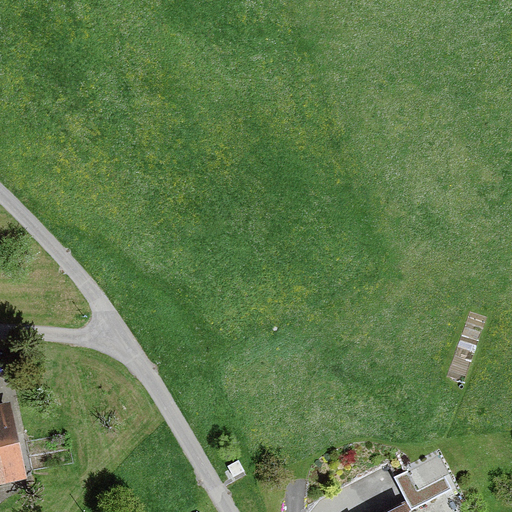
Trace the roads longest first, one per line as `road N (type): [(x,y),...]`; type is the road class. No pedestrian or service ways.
road 1 (unclassified): [(123,339),(228,511)]
road 2 (unclassified): [(0,193),(88,288),(123,339)]
road 3 (unclassified): [(123,339),(0,331)]
